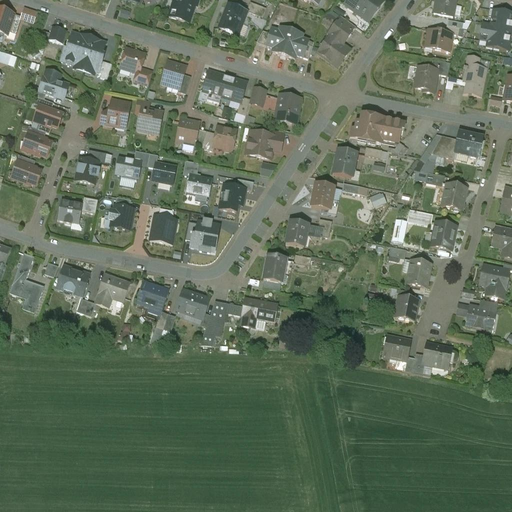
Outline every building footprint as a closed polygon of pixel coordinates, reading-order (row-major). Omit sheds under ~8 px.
[(175,0),(169,20),(186,26),(191,8),(197,10),(200,0),(175,0)] [(380,0),(349,0),(344,7),(368,25),(384,3),(380,0)] [(455,0),(436,0),(433,15),(452,19),(455,0)] [(266,11),(251,5),(247,13),(263,19),(266,11)] [(247,13),(229,6),(220,31),(238,38),(247,13)] [(121,11),(120,19),(129,20),(130,13),(121,11)] [(511,15),(490,11),(486,31),(511,35),(511,15)] [(14,17),(0,12),(0,35),(7,38),(8,34),(14,17)] [(21,19),(14,17),(8,34),(16,37),(21,19)] [(340,19),(327,38),(329,39),(328,41),(325,41),(321,46),(322,48),(317,55),(331,65),(332,63),(339,68),(349,53),(342,47),(347,41),(355,30),(340,19)] [(463,25),(447,22),(446,28),(459,31),(462,31),(463,25)] [(459,31),(446,28),(445,35),(452,36),(451,37),(457,38),(459,31)] [(66,33),(52,29),(50,36),(49,36),(47,42),(62,46),(66,33)] [(303,36),(280,29),(278,33),(271,31),(270,36),(266,48),(273,50),(271,54),(294,61),(296,57),(302,59),(306,48),(308,42),(301,40),(303,36)] [(511,38),(511,35),(486,31),(482,50),(509,55),(511,38)] [(445,35),(428,32),(425,47),(432,48),(432,51),(444,54),(446,44),(450,45),(451,37),(452,36),(445,35)] [(49,36),(41,33),(38,42),(46,45),(47,42),(49,36)] [(270,36),(262,34),(256,45),(266,49),(266,48),(270,36)] [(99,44),(81,38),(73,36),(73,35),(72,35),(67,53),(64,52),(61,64),(84,71),(83,74),(84,75),(85,71),(98,75),(101,64),(103,58),(101,58),(105,45),(104,45),(104,46),(99,44)] [(306,48),(302,59),(302,60),(308,62),(312,50),(306,48)] [(137,54),(134,53),(133,54),(126,52),(125,53),(124,53),(122,54),(121,58),(122,61),(123,61),(120,70),(121,70),(122,68),(131,71),(130,73),(136,75),(139,76),(140,71),(144,57),(138,55),(137,54)] [(11,57),(0,53),(0,61),(8,64),(11,57)] [(478,61),(467,59),(465,70),(463,69),(463,71),(466,72),(464,83),(453,80),(452,87),(453,87),(464,90),(463,95),(481,99),(487,72),(476,70),(478,61)] [(450,65),(432,62),(430,71),(437,72),(436,76),(447,78),(450,65)] [(111,67),(101,64),(98,75),(101,76),(100,80),(106,82),(111,67)] [(185,69),(168,64),(161,87),(169,89),(170,87),(179,89),(183,77),(185,69)] [(430,71),(418,69),(414,90),(423,91),(423,94),(433,95),(435,85),(436,85),(437,79),(436,79),(436,76),(437,72),(430,71)] [(151,74),(140,71),(139,76),(136,75),(133,84),(147,88),(151,74)] [(68,88),(54,84),(56,77),(46,73),(44,80),(40,91),(39,94),(45,96),(46,96),(53,99),(53,98),(63,101),(68,88)] [(247,86),(209,75),(203,94),(210,95),(206,102),(218,106),(221,99),(241,105),(243,99),(247,86)] [(190,79),(183,77),(179,89),(177,94),(185,97),(190,79)] [(453,80),(447,78),(445,92),(451,93),(453,87),(452,87),(453,80)] [(511,80),(508,79),(503,102),(511,104),(511,80)] [(45,96),(39,94),(40,91),(33,88),(30,97),(36,99),(44,102),(46,96),(45,96)] [(266,93),(253,90),(250,101),(250,102),(262,106),(266,93)] [(10,99),(0,95),(0,103),(7,106),(10,99)] [(300,101),(279,97),(274,123),(295,127),(300,101)] [(44,102),(36,99),(33,106),(39,108),(51,112),(53,105),(44,102)] [(250,101),(243,99),(241,105),(238,116),(245,118),(250,102),(249,102),(250,101)] [(150,104),(137,101),(134,116),(138,116),(138,114),(140,115),(141,111),(149,113),(150,104)] [(128,106),(111,102),(108,114),(101,119),(100,127),(115,130),(116,126),(125,128),(128,114),(127,114),(128,106)] [(51,112),(39,108),(35,119),(41,121),(38,132),(45,135),(48,136),(51,128),(57,130),(62,116),(51,112)] [(149,113),(141,111),(140,115),(137,133),(158,137),(162,115),(149,113)] [(386,122),(361,117),(359,125),(356,124),(355,132),(351,132),(349,141),(357,142),(360,141),(366,142),(366,144),(367,144),(367,143),(375,145),(375,146),(381,147),(381,143),(395,146),(395,142),(397,142),(398,138),(400,138),(401,133),(403,133),(404,125),(386,122)] [(198,126),(180,122),(176,145),(184,146),(185,144),(194,146),(195,146),(198,132),(198,126)] [(38,132),(30,129),(27,136),(43,142),(45,135),(38,132)] [(235,133),(217,130),(216,136),(213,147),(214,147),(222,148),(221,149),(224,152),(228,153),(232,151),(235,133)] [(284,134),(268,131),(267,137),(274,139),(272,149),(280,150),(284,134)] [(205,134),(198,132),(195,146),(194,146),(193,149),(201,151),(205,134)] [(216,136),(205,134),(201,151),(213,154),(214,147),(213,147),(216,136)] [(267,137),(250,134),(245,157),(270,162),(272,149),(274,139),(267,137)] [(482,140),(458,135),(457,142),(454,155),(455,155),(455,154),(468,157),(467,158),(477,160),(482,140)] [(43,142),(27,136),(21,152),(32,156),(40,159),(41,157),(46,159),(52,145),(43,142)] [(436,137),(420,160),(420,161),(425,165),(420,173),(427,175),(431,176),(435,158),(430,156),(441,138),(436,137)] [(457,142),(441,138),(430,156),(435,158),(453,162),(455,155),(454,155),(457,142)] [(381,153),(366,150),(364,158),(380,161),(381,153)] [(356,157),(338,153),(333,177),(349,180),(351,173),(353,173),(356,157)] [(35,163),(19,157),(16,165),(32,170),(35,163)] [(140,163),(114,159),(111,179),(137,183),(140,163)] [(99,164),(78,160),(74,183),(94,187),(99,164)] [(32,170),(16,165),(10,180),(21,184),(30,187),(30,186),(36,188),(41,173),(32,170)] [(273,179),(274,166),(262,165),(260,178),(273,179)] [(154,166),(150,186),(173,191),(177,171),(154,166)] [(190,174),(186,194),(208,199),(212,178),(190,174)] [(431,176),(427,175),(425,185),(426,183),(442,186),(443,179),(431,176)] [(244,191),(222,186),(217,212),(235,215),(236,207),(241,207),(244,191)] [(359,189),(344,186),(342,194),(357,197),(359,189)] [(466,190),(446,186),(441,209),(461,213),(466,190)] [(334,191),(315,187),(310,209),(330,213),(334,191)] [(381,189),(371,193),(376,203),(385,199),(381,189)] [(511,194),(505,193),(500,213),(510,215),(511,212),(511,211),(511,194)] [(97,204),(60,198),(56,224),(79,228),(81,215),(94,217),(97,204)] [(131,203),(116,200),(115,208),(129,211),(131,203)] [(115,208),(114,208),(113,214),(110,213),(108,221),(112,222),(110,229),(129,232),(133,212),(129,211),(115,208)] [(416,214),(409,212),(408,220),(414,221),(416,214)] [(154,215),(149,241),(172,246),(177,220),(154,215)] [(433,218),(422,215),(421,223),(432,225),(433,218)] [(395,221),(393,244),(404,245),(406,222),(395,221)] [(332,224),(319,222),(318,229),(324,230),(322,239),(328,241),(332,224)] [(219,228),(198,224),(195,239),(192,238),(190,250),(199,252),(199,254),(209,256),(212,243),(216,244),(219,228)] [(308,227),(290,224),(285,247),(295,249),(295,248),(304,249),(300,248),(302,241),(304,241),(305,235),(314,236),(314,238),(322,239),(324,230),(318,229),(308,227)] [(455,229),(436,225),(431,249),(451,253),(454,243),(453,243),(455,229)] [(511,233),(495,230),(491,248),(503,250),(501,259),(511,261),(511,233)] [(11,252),(0,248),(0,266),(5,268),(11,252)] [(406,253),(390,249),(388,259),(404,262),(406,253)] [(24,257),(9,297),(19,301),(21,296),(30,299),(25,311),(29,312),(28,314),(30,314),(31,313),(35,314),(43,290),(34,287),(33,289),(25,286),(34,261),(24,257)] [(311,260),(294,257),(293,265),(310,268),(311,260)] [(286,261),(268,258),(263,283),(264,283),(277,285),(279,277),(282,278),(286,261)] [(431,267),(411,263),(406,288),(426,292),(431,267)] [(58,269),(49,266),(45,277),(54,281),(58,269)] [(509,273),(483,268),(479,287),(487,288),(485,298),(503,301),(505,292),(509,273)] [(74,273),(65,270),(58,291),(67,294),(68,290),(83,295),(89,278),(86,278),(86,279),(73,275),(74,273)] [(129,287),(104,278),(98,295),(100,296),(96,306),(106,310),(110,298),(124,303),(129,287)] [(277,285),(264,283),(262,291),(276,294),(277,285)] [(152,288),(143,284),(136,306),(149,310),(150,307),(162,311),(168,295),(152,289),(152,288)] [(209,302),(183,293),(176,313),(201,322),(202,322),(204,316),(209,302)] [(419,303),(401,299),(397,321),(414,324),(419,303)] [(88,303),(82,301),(77,315),(83,317),(88,303)] [(277,308),(245,302),(243,310),(241,319),(242,319),(241,329),(254,331),(255,322),(273,325),(277,308)] [(96,306),(88,303),(83,317),(91,320),(96,306)] [(226,307),(215,304),(210,318),(209,320),(223,323),(225,316),(226,307)] [(479,311),(471,309),(466,329),(486,333),(490,314),(492,315),(493,306),(481,304),(479,311)] [(243,310),(226,307),(225,316),(241,319),(243,310)] [(210,318),(204,316),(202,322),(201,322),(199,328),(206,330),(209,320),(210,318)] [(167,319),(160,317),(156,330),(163,332),(167,319)] [(175,320),(168,317),(167,319),(163,332),(170,335),(175,320)] [(223,323),(209,320),(206,330),(203,337),(220,340),(223,323)] [(397,340),(387,338),(383,359),(406,364),(407,360),(410,344),(397,341),(397,340)] [(451,351),(426,346),(423,358),(422,367),(432,369),(447,372),(451,351)] [(423,358),(415,356),(414,361),(411,376),(429,380),(432,369),(422,367),(423,358)] [(414,361),(407,360),(406,364),(404,374),(411,376),(414,361)]
